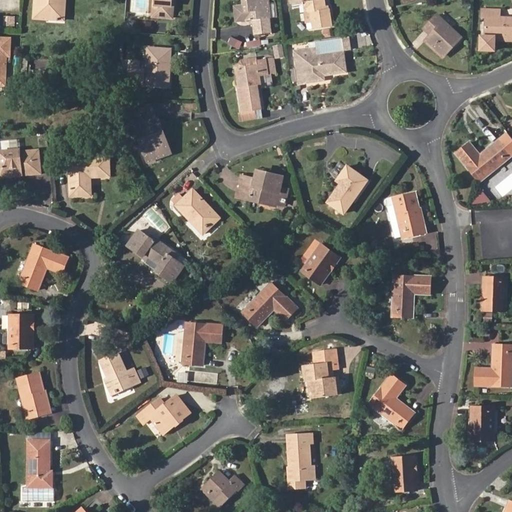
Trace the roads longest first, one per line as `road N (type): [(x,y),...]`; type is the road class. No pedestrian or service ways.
road 1 (residential): [(128,496),(92,444),(72,385),(69,343),(94,249),(80,230),(21,214),(0,229)]
road 2 (residential): [(381,113),(332,117),(228,147),(204,74),(205,0)]
road 3 (residential): [(448,378),(456,277),(450,208),(424,138)]
road 4 (residential): [(333,321),(448,378)]
road 5 (residential): [(128,496),(232,421)]
road 6 (residential): [(454,498),(448,378)]
